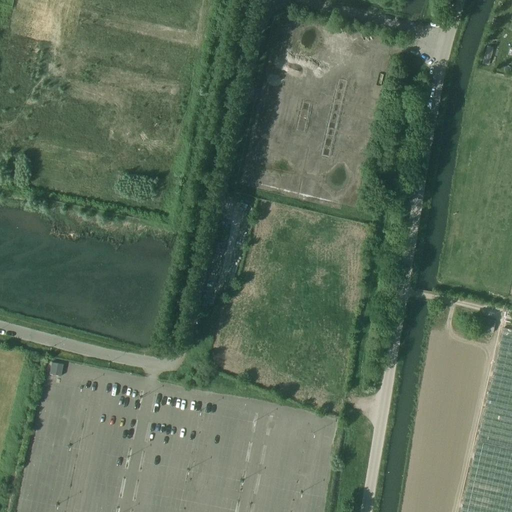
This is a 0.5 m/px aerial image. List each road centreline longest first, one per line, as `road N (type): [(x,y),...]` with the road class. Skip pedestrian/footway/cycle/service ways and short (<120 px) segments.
road 1 (unclassified): [(0,327),(152,364),(176,358),(262,20),(282,0)]
road 2 (unclassified): [(366,511),(449,35)]
road 3 (unknown): [(57,17),(50,59),(167,87),(158,142)]
road 4 (unknown): [(63,0),(57,17),(195,39),(209,0)]
road 5 (unclassified): [(303,0),(449,35)]
